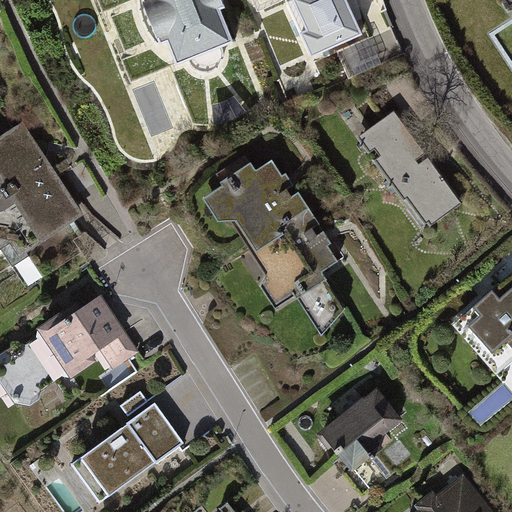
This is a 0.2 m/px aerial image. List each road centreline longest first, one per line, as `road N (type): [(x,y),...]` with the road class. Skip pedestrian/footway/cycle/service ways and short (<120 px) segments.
road 1 (residential): [(149,268),(311,511)]
road 2 (residential): [(406,0),(452,92),(511,171)]
